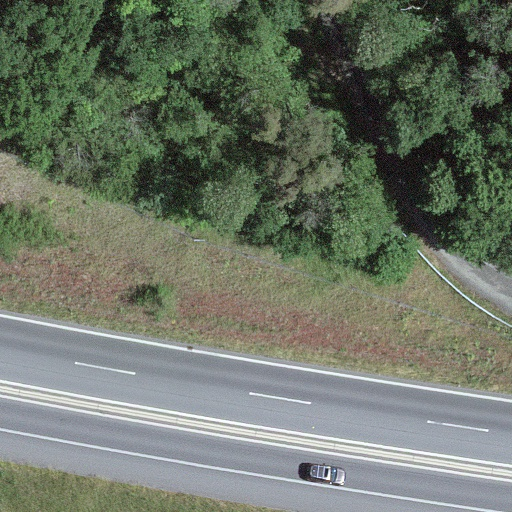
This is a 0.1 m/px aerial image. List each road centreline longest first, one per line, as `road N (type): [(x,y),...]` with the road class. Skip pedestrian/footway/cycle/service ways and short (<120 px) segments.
road 1 (trunk): [(0,412),(511,497)]
road 2 (trunk): [(511,434),(0,349)]
road 3 (track): [(326,0),(421,207),(450,242),(511,289)]
